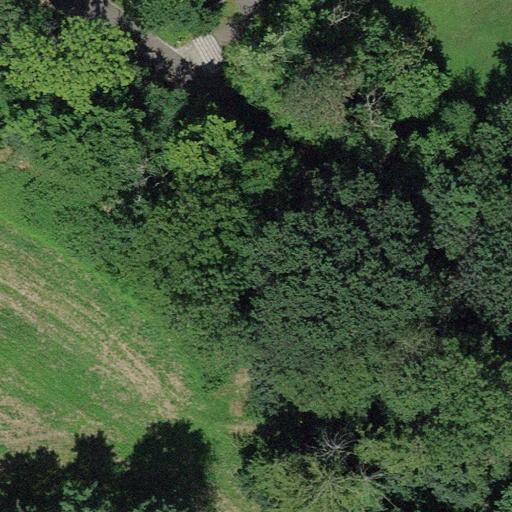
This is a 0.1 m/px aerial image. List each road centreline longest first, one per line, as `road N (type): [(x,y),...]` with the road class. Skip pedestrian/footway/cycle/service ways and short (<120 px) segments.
road 1 (track): [(511,399),(0,0)]
road 2 (track): [(511,486),(241,458)]
